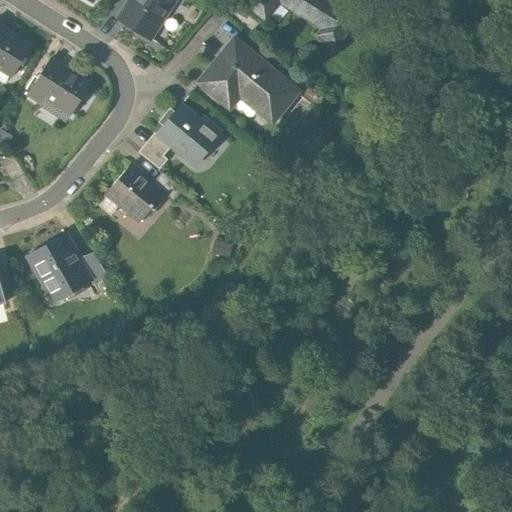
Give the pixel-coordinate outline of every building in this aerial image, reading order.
[(126,0),(113,20),(150,43),(178,0),(126,0)] [(337,0),(245,0),(243,3),(265,22),(281,4),(317,27),(313,34),(335,48),(361,14),(337,0)] [(32,41),(0,21),(0,70),(10,77),(32,41)] [(304,92),(234,32),(192,80),(226,110),(237,98),(272,129),(304,92)] [(92,82),(50,55),(24,94),(66,121),(92,82)] [(222,133),(181,99),(152,134),(193,168),(222,133)] [(168,188),(132,159),(103,195),(139,224),(168,188)] [(93,281),(66,231),(23,254),(50,304),(93,281)]
